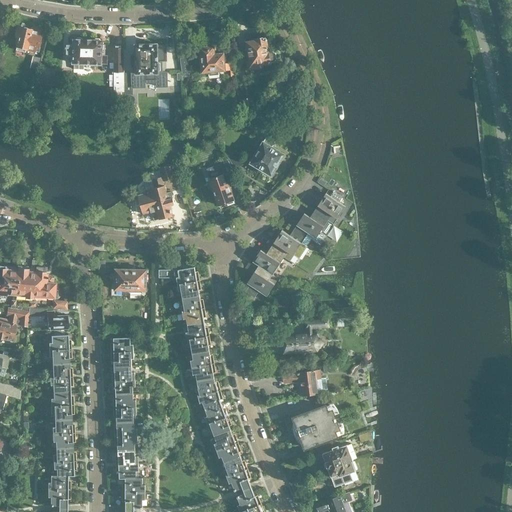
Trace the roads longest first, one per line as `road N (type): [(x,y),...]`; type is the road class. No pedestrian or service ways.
road 1 (residential): [(319,145),(315,91),(286,15),(275,8),(58,12),(7,0)]
road 2 (residential): [(287,511),(241,375),(218,242)]
road 3 (residential): [(97,511),(85,239)]
road 4 (unclassified): [(511,206),(472,0)]
road 5 (residential): [(319,145),(284,198),(218,242)]
road 6 (residential): [(218,242),(85,239)]
